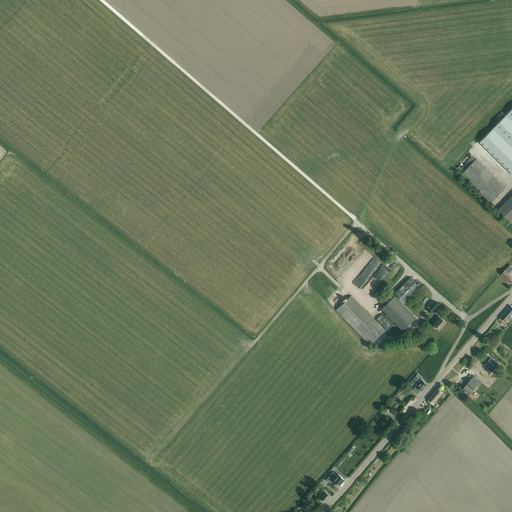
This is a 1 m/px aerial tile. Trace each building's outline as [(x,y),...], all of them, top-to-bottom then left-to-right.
[(511,173),(511,108),(479,142),(511,173)] [(472,156),(457,171),(491,203),(505,188),(476,159),(475,159),(472,156)] [(511,223),(511,194),(498,210),(511,223)] [(361,283),(380,259),(375,256),(357,280),(361,283)] [(389,261),(395,266),(400,261),(395,256),(389,261)] [(382,279),(392,266),(385,261),(375,274),(382,279)] [(505,270),(501,274),(510,284),(511,281),(511,276),(508,273),(510,271),(511,271),(511,270),(511,266),(510,265),(507,268),(505,270)] [(365,285),(371,290),(381,280),(375,274),(365,285)] [(404,302),(416,290),(420,287),(411,277),(395,293),(404,302)] [(370,345),(385,330),(352,295),(336,310),(370,345)] [(416,318),(395,296),(382,308),(403,330),(416,318)] [(511,306),(508,309),(500,317),(504,321),(505,321),(511,313),(511,306)] [(439,329),(445,322),(438,315),(433,322),(435,323),(434,324),(439,329)] [(498,320),(496,321),(501,326),(505,321),(504,321),(500,317),(498,320)] [(422,378),(418,374),(417,375),(416,376),(411,382),(412,383),(415,386),(412,390),(417,395),(427,384),(421,379),(422,378)] [(477,389),(480,387),(479,386),(481,383),(473,376),(462,389),(469,395),(470,393),(473,396),(475,393),(472,391),(474,388),(477,390),(478,390),(477,389)] [(433,403),(443,392),(437,388),(428,399),(433,403)] [(337,476),(333,472),(327,480),(330,483),(332,480),(339,485),(344,479),(338,474),(337,476)] [(325,502),(330,496),(324,491),(319,497),(325,502)]
